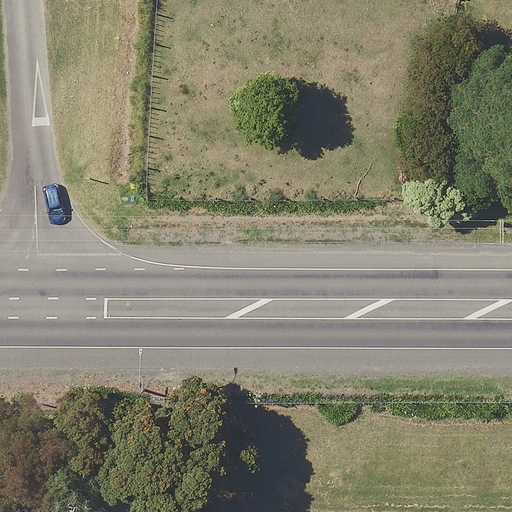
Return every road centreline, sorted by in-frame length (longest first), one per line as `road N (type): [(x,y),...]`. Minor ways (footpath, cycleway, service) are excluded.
road 1 (secondary): [(41,306),(511,304)]
road 2 (residential): [(41,306),(21,0)]
